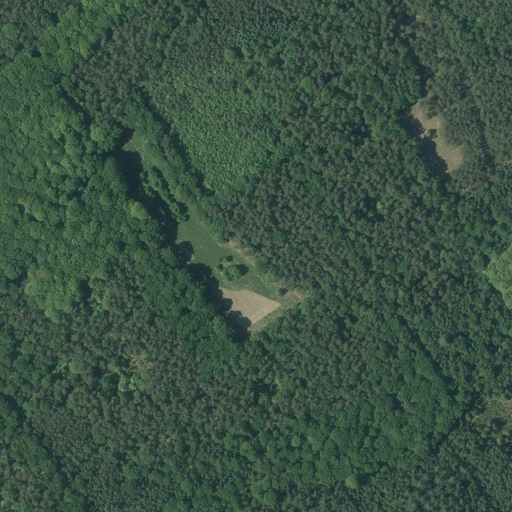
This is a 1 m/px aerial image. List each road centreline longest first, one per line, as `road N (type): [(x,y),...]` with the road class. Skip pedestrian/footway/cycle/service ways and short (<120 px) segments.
road 1 (track): [(511,328),(413,450),(283,474),(201,511)]
road 2 (track): [(234,511),(294,487),(415,464),(511,346)]
road 3 (track): [(117,157),(84,158),(37,98),(0,115)]
road 4 (track): [(0,414),(74,511)]
